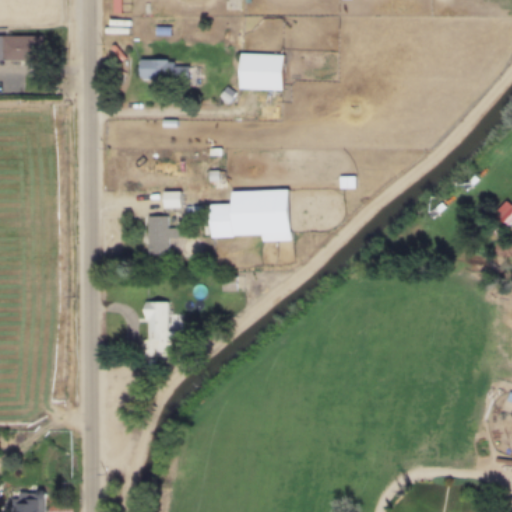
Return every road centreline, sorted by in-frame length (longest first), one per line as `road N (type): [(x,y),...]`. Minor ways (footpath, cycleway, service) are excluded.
road 1 (track): [(511,72),(439,154),(190,368),(159,408),(122,511)]
road 2 (residential): [(89,511),(88,0)]
